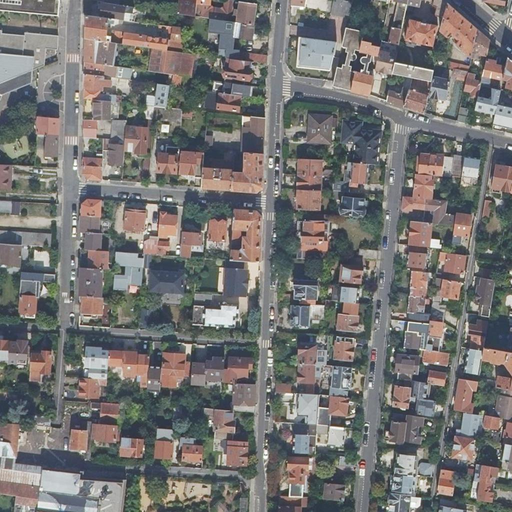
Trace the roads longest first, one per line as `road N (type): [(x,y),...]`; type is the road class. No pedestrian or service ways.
road 1 (residential): [(361,511),(400,116)]
road 2 (residential): [(490,139),(430,511)]
road 3 (residential): [(69,186),(272,202)]
road 4 (residential): [(267,341),(64,329)]
road 5 (residential): [(75,0),(69,186)]
road 6 (residential): [(261,476),(91,463)]
road 7 (residential): [(69,186),(64,329)]
road 8 (residential): [(272,202),(267,341)]
road 9 (residential): [(267,341),(261,476)]
road 10 (residential): [(275,87),(400,116)]
